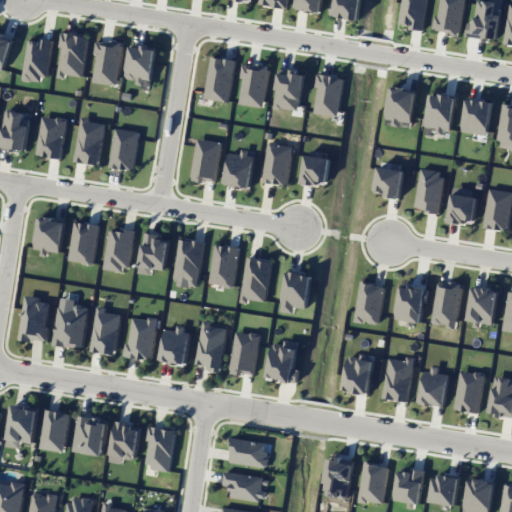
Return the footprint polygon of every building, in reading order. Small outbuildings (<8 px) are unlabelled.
[(286,8),(287,0),(261,0),(261,5),(286,8)] [(322,13),(323,0),(297,0),(297,10),(322,13)] [(359,20),(362,0),(335,0),(333,15),(359,20)] [(427,0),(402,0),(399,25),(423,29),(427,0)] [(464,0),(438,0),(435,30),(447,31),(447,35),(460,36),(464,0)] [(503,0),(488,0),(489,1),(482,0),(477,0),(474,22),(468,21),(466,34),(497,39),(503,0)] [(89,36),(63,32),(56,77),(66,79),(66,74),(83,77),(89,36)] [(12,38),(0,35),(0,68),(5,70),(12,38)] [(28,38),(23,80),(47,83),(52,41),(28,38)] [(124,43),(98,39),(92,82),(117,85),(124,43)] [(127,78),(137,79),(136,86),(151,87),(155,47),(130,45),(127,78)] [(229,102),(237,60),(212,56),(204,97),(229,102)] [(238,103),(263,107),(270,67),(245,62),(238,103)] [(304,72),(279,69),(275,107),(300,111),(304,72)] [(313,112),(338,116),(345,78),(320,73),(313,112)] [(413,123),(416,89),(391,87),(388,121),(413,123)] [(436,133),(449,135),(456,96),(432,92),(426,126),(437,128),(436,133)] [(493,101),(468,97),(462,131),(488,135),(493,101)] [(511,105),(503,104),(496,144),(511,146),(511,105)] [(25,151),(30,112),(5,109),(0,145),(13,147),(12,149),(25,151)] [(67,119),(43,115),(37,154),(60,158),(67,119)] [(99,165),(105,122),(81,118),(75,161),(99,165)] [(140,132),(116,127),(109,166),(133,171),(140,132)] [(218,182),(221,140),(196,139),(193,181),(218,182)] [(263,182),(287,185),(293,145),(268,142),(263,182)] [(225,185),(251,188),(255,150),(241,148),(241,154),(229,152),(225,185)] [(301,182),(327,186),(331,158),(305,154),(301,182)] [(379,164),(374,194),(399,198),(404,168),(379,164)] [(444,171),(419,168),(415,209),(440,212),(444,171)] [(471,225),(478,191),(454,187),(448,221),(471,225)] [(511,205),(511,191),(490,188),(483,226),(507,231),(511,205)] [(60,252),(65,220),(41,216),(35,251),(49,253),(49,250),(60,252)] [(99,225),(75,221),(69,260),(93,264),(99,225)] [(104,269),(127,272),(134,231),(110,227),(104,269)] [(153,268),(166,270),(169,239),(160,238),(161,234),(144,232),(139,273),(152,275),(153,268)] [(204,241),(180,238),(174,278),(192,281),(191,284),(199,285),(204,241)] [(211,284),(235,286),(238,246),(214,245),(211,284)] [(272,261),(247,257),(241,299),(266,302),(272,261)] [(281,311),(294,313),(295,306),(307,308),(312,274),(287,270),(281,311)] [(438,281),(432,324),(456,327),(463,284),(438,281)] [(355,321),(379,324),(385,285),(360,282),(355,321)] [(428,288),(402,284),(396,319),(422,323),(428,288)] [(495,323),(498,288),(472,286),(469,321),(495,323)] [(511,291),(508,292),(503,331),(511,331),(511,291)] [(20,338),(46,342),(51,303),(40,301),(41,297),(26,295),(20,338)] [(89,306),(76,304),(76,309),(59,306),(54,344),(83,348),(89,306)] [(98,306),(90,351),(115,355),(121,314),(105,311),(105,307),(98,306)] [(133,316),(130,343),(126,343),(124,356),(152,360),(157,319),(133,316)] [(198,364),(206,364),(205,370),(222,372),(226,327),(211,326),(211,321),(201,320),(198,364)] [(190,332),(184,331),(185,325),(177,325),(177,330),(165,329),(161,362),(187,364),(190,332)] [(255,375),(260,334),(235,330),(230,372),(255,375)] [(294,368),(298,341),(285,339),(284,344),(272,343),(267,378),(298,383),(300,369),(294,368)] [(343,390),(368,395),(374,361),(349,356),(343,390)] [(409,401),(413,357),(406,356),(406,359),(388,358),(384,399),(409,401)] [(425,367),(419,403),(444,407),(450,375),(438,373),(439,370),(425,367)] [(480,413),(484,373),(459,370),(455,410),(480,413)] [(511,378),(494,376),(490,412),(499,413),(498,416),(511,418),(511,378)] [(34,443),(38,407),(13,403),(7,446),(21,448),(22,441),(34,443)] [(71,413),(47,409),(40,448),(64,452),(71,413)] [(73,451),(103,456),(109,419),(93,416),(93,417),(79,415),(73,451)] [(141,425),(116,421),(110,461),(123,464),(124,458),(136,460),(141,425)] [(146,468),(172,471),(176,429),(150,426),(146,468)] [(229,461),(265,467),(269,443),(233,437),(229,461)] [(329,457),(324,494),(348,497),(353,460),(329,457)] [(360,501),(384,503),(388,465),(364,463),(360,501)] [(396,501),(421,503),(424,470),(398,468),(396,501)] [(265,476),(224,472),(223,485),(231,486),(230,497),(263,500),(265,476)] [(457,505),(459,476),(433,474),(431,503),(457,505)] [(490,511),(496,482),(470,477),(463,511),(490,511)] [(0,482),(0,511),(20,511),(26,483),(12,480),(11,485),(0,482)] [(511,511),(511,483),(505,483),(500,511),(511,511)] [(55,511),(58,495),(33,491),(29,511),(55,511)] [(90,511),(92,500),(67,498),(65,511),(90,511)]
